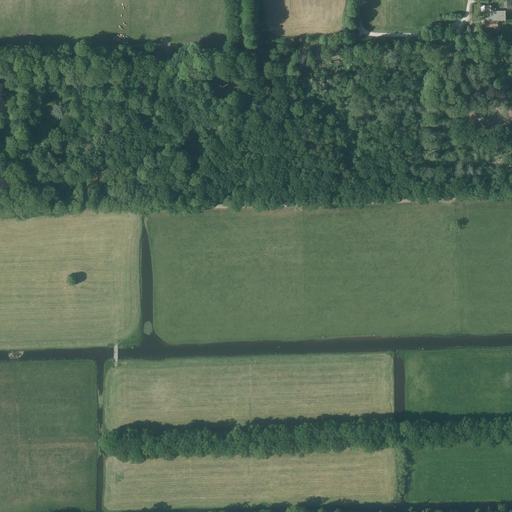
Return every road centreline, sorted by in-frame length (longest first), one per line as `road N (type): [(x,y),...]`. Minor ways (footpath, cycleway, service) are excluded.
road 1 (track): [(511,427),(93,443)]
road 2 (track): [(511,198),(140,212)]
